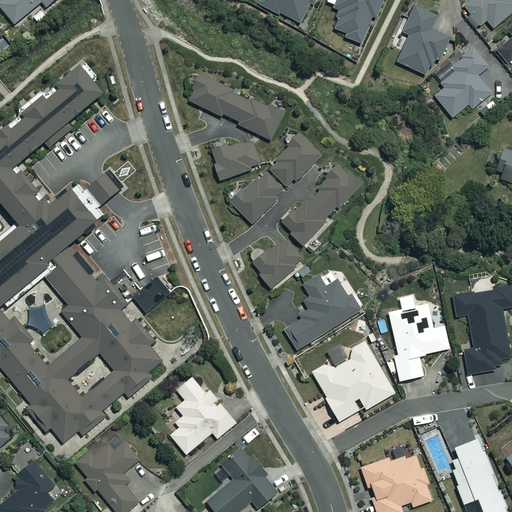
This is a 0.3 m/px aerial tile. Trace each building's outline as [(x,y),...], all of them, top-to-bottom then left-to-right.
[(0,0),(0,7),(14,24),(42,2),(45,7),(53,0),(0,0)] [(278,14),(279,12),(302,24),(314,0),(259,0),(258,4),(278,14)] [(325,0),(325,1),(333,5),(332,7),(337,9),(334,17),(338,19),(334,28),(346,34),(344,37),(358,44),(371,16),(375,18),(383,0),(325,0)] [(511,13),(511,0),(469,0),(463,5),(470,14),(467,16),(477,28),(486,21),(492,29),(511,13)] [(436,15),(415,6),(403,33),(410,36),(397,61),(425,75),(434,57),(438,59),(449,37),(430,28),(436,15)] [(511,24),(506,29),(511,35),(511,37),(495,51),(508,66),(511,62),(511,24)] [(451,118),(468,104),(472,109),(492,92),(478,75),(490,66),(474,46),(452,64),(455,67),(439,81),(445,88),(434,97),(451,118)] [(44,199),(41,196),(44,193),(25,171),(22,174),(19,170),(109,95),(84,65),(59,86),(62,90),(51,99),(47,95),(24,114),(28,118),(16,129),(12,124),(0,133),(0,197),(25,227),(0,247),(0,369),(3,367),(35,406),(30,410),(49,432),(53,429),(67,445),(81,432),(86,437),(110,418),(104,411),(127,392),(131,397),(153,379),(149,375),(165,361),(152,347),(157,342),(138,320),(133,324),(122,311),(129,305),(106,277),(100,283),(94,276),(97,273),(80,252),(76,255),(70,249),(107,218),(100,210),(113,200),(127,188),(112,170),(97,182),(87,191),(79,182),(54,203),(48,196),(44,199)] [(230,87),(199,73),(187,100),(221,116),(222,113),(239,121),(237,124),(271,139),(284,112),(250,96),(249,99),(228,90),(230,87)] [(321,154),(299,133),(287,145),(289,148),(269,169),(288,188),(321,154)] [(219,180),(251,168),(250,166),(259,163),(251,140),(238,145),(237,141),(211,150),(216,163),(214,164),(219,180)] [(511,146),(505,144),(497,171),(502,172),(501,180),(511,182),(511,146)] [(323,219),(335,208),(337,210),(363,186),(342,163),(317,186),(320,189),(283,222),(292,232),(290,234),(301,246),(326,223),(323,219)] [(241,189),(229,200),(251,223),(274,200),(272,199),(283,189),(265,170),(243,192),(241,189)] [(270,287),(295,267),(294,265),(303,257),(286,237),(267,253),(266,251),(251,262),(260,273),(259,274),(270,287)] [(468,249),(448,247),(447,263),(466,265),(468,249)] [(297,314),(300,319),(284,330),(296,350),(360,310),(349,293),(346,295),(331,271),(320,279),(315,272),(300,282),(309,296),(303,300),(308,307),(297,314)] [(173,293),(160,277),(143,291),(135,298),(148,313),(173,293)] [(472,281),(474,292),(453,295),(456,317),(467,315),(472,347),(463,349),(467,375),(494,371),(493,366),(501,365),(500,360),(511,358),(504,310),(511,308),(511,286),(496,289),(494,278),(472,281)] [(433,328),(427,303),(388,312),(398,354),(394,355),(400,380),(423,375),(419,355),(449,348),(444,326),(433,328)] [(354,399),(359,397),(365,409),(394,393),(366,340),(344,352),(338,341),(325,348),(332,362),(312,372),(338,421),(360,409),(354,399)] [(213,402),(216,398),(209,389),(205,392),(191,376),(176,389),(185,399),(176,407),(183,415),(175,421),(179,427),(170,435),(186,454),(212,432),(217,438),(236,422),(220,402),(216,405),(213,402)] [(0,445),(9,438),(2,428),(6,424),(0,415),(0,445)] [(457,485),(455,486),(462,504),(477,498),(482,511),(505,511),(480,437),(453,446),(457,457),(452,459),(455,468),(452,469),(457,485)] [(139,458),(125,441),(113,451),(107,444),(94,455),(91,451),(76,463),(88,477),(85,479),(94,491),(97,489),(116,511),(124,511),(138,501),(124,483),(128,480),(122,472),(139,458)] [(254,455),(251,457),(242,447),(221,464),(233,479),(207,501),(215,511),(237,511),(251,501),(257,508),(278,490),(266,475),(268,473),(254,455)] [(361,466),(367,484),(370,483),(375,495),(371,496),(376,511),(402,511),(400,504),(411,501),(412,506),(433,499),(423,467),(420,468),(415,453),(393,460),(392,456),(361,466)] [(0,511),(41,511),(53,502),(46,492),(54,486),(35,461),(14,476),(17,489),(0,502),(0,511)]
